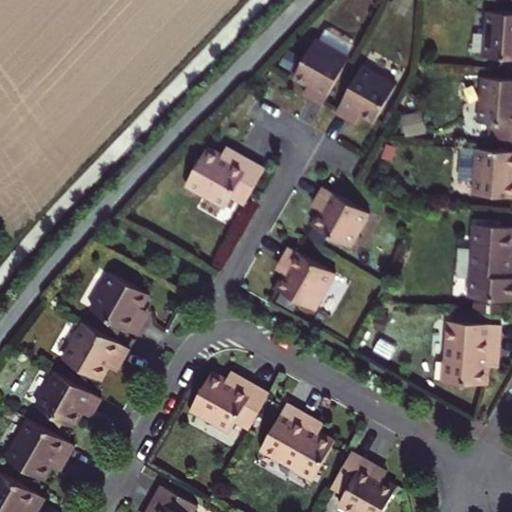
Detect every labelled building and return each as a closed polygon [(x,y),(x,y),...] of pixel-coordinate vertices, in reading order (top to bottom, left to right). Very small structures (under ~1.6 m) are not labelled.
[(511,13),(488,11),(485,57),(511,58),(511,13)] [(311,97),(324,105),(350,59),(316,39),(295,77),(309,86),(307,90),(313,93),(311,97)] [(397,85),(363,66),(337,112),(350,120),(353,116),(359,118),(361,115),(375,123),(397,85)] [(492,138),(511,139),(511,78),(483,77),(480,122),(493,123),(492,138)] [(397,121),(396,137),(411,138),(412,122),(397,121)] [(233,197),(245,204),(265,169),(238,153),(233,161),(223,155),(208,147),(187,185),(226,207),(233,197)] [(223,155),(233,161),(238,153),(227,147),(223,155)] [(511,150),(478,148),(475,194),(511,196),(511,150)] [(318,209),(322,211),(313,225),(351,247),(370,213),(325,187),(317,200),(321,203),(318,209)] [(511,227),(476,224),(470,297),(511,300),(511,227)] [(316,309),(337,273),(291,247),(283,261),(287,263),(282,272),(286,274),(278,287),(316,309)] [(278,270),(282,272),(287,263),(283,261),(278,270)] [(100,313),(122,326),(138,335),(146,321),(142,319),(147,310),(143,308),(150,294),(113,273),(92,309),(100,313)] [(330,315),(350,281),(339,275),(319,308),(330,315)] [(146,321),(151,312),(147,310),(142,319),(146,321)] [(374,327),(384,330),(389,316),(379,312),(374,327)] [(122,326),(100,313),(94,323),(118,335),(122,326)] [(500,355),(501,324),(449,321),(443,381),(488,384),(490,366),(491,354),(500,355)] [(123,362),(131,348),(85,322),(64,358),(102,379),(110,366),(114,368),(119,360),(123,362)] [(500,355),(491,354),(490,366),(499,367),(500,355)] [(119,360),(114,368),(118,370),(123,362),(119,360)] [(91,373),(80,367),(75,376),(86,382),(91,373)] [(91,409),(95,411),(102,397),(57,372),(38,405),(76,427),(84,412),(88,415),(91,409)] [(237,422),(250,429),(270,393),(243,378),(238,387),(227,380),(213,372),(191,410),(231,433),(237,422)] [(227,380),(238,387),(243,378),(232,372),(227,380)] [(310,426),(314,418),(288,403),(262,449),(296,468),(295,471),(313,481),(336,441),(320,432),(310,426)] [(68,459),(76,445),(30,418),(8,458),(46,480),(54,465),(60,454),(68,459)] [(314,418),(310,426),(320,432),(325,424),(314,418)] [(377,471),(379,467),(352,452),(333,486),(346,494),(340,505),(352,511),(384,511),(398,488),(384,479),(386,476),(377,471)] [(54,465),(62,470),(68,459),(60,454),(54,465)] [(388,472),(379,467),(377,471),(386,476),(388,472)] [(38,511),(46,497),(0,471),(0,511),(32,511),(34,509),(38,511)] [(193,511),(198,505),(163,485),(148,511),(147,511),(193,511)]
